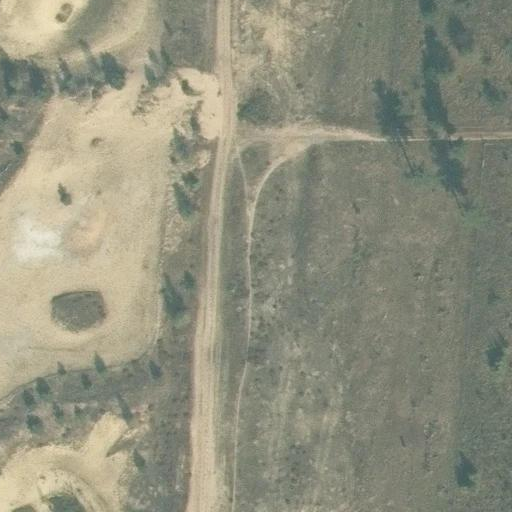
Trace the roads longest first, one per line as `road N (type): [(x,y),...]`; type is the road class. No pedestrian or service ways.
road 1 (track): [(221,141),(205,511)]
road 2 (track): [(511,134),(221,141)]
road 3 (track): [(226,0),(221,141)]
